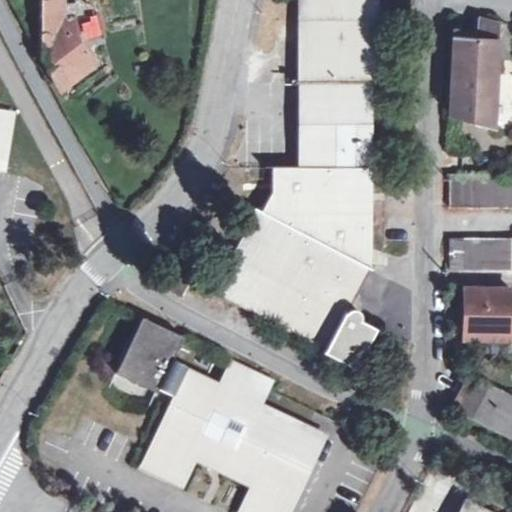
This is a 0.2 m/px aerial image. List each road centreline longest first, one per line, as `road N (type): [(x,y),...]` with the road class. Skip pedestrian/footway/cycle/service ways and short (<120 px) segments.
road 1 (residential): [(423,433),(128,289),(116,243)]
road 2 (unclassified): [(116,243),(173,191),(212,129),(239,0)]
road 3 (unclassified): [(425,223),(430,0)]
road 4 (unclassified): [(0,427),(60,320),(116,243)]
road 5 (unclassified): [(423,433),(425,223)]
